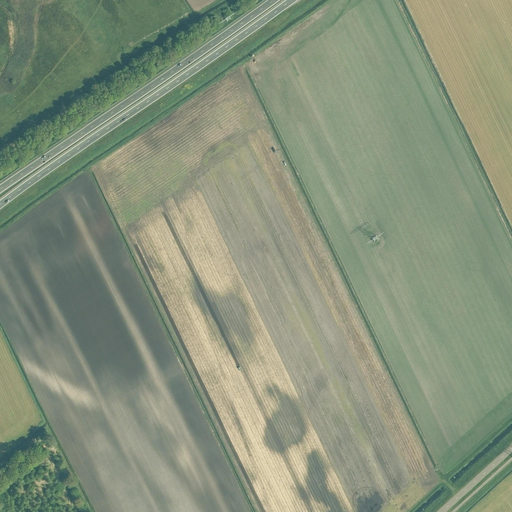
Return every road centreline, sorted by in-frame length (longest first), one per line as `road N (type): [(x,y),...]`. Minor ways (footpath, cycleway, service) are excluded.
road 1 (trunk): [(0,204),(292,0)]
road 2 (trunk): [(274,0),(0,189)]
